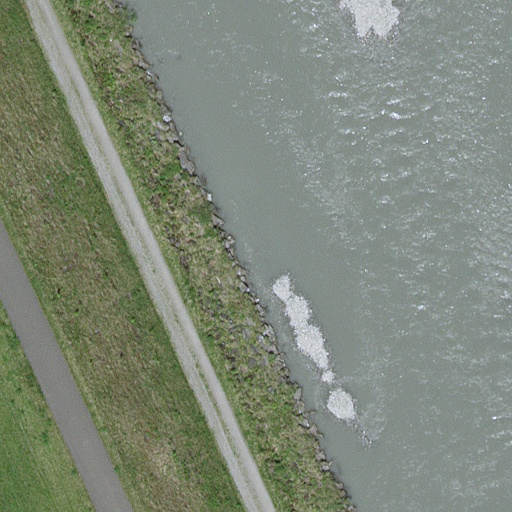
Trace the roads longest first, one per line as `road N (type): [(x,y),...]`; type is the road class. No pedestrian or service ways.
road 1 (track): [(36,0),(263,511)]
road 2 (track): [(0,260),(114,511)]
